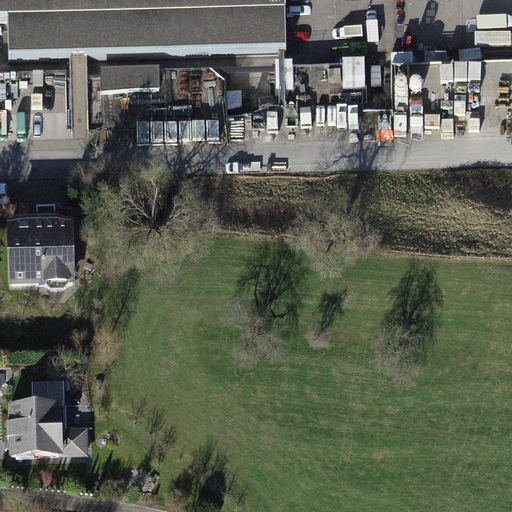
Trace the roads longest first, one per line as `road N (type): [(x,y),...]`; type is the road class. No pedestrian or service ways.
road 1 (residential): [(0,161),(511,152)]
road 2 (track): [(143,511),(0,491)]
